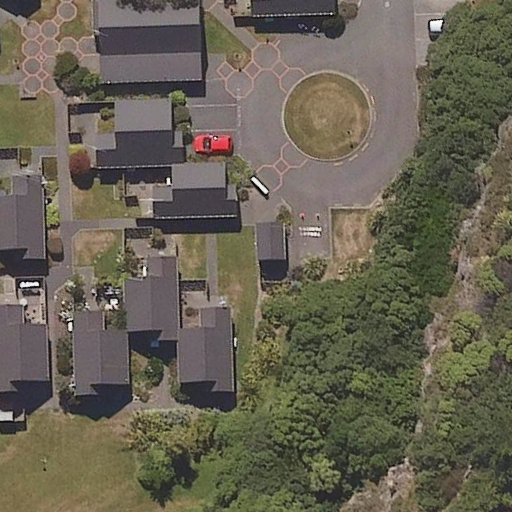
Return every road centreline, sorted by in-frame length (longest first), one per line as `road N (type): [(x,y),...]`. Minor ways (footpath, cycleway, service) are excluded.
road 1 (residential): [(399,76),(413,123),(395,169),(353,195),(328,197),(283,178),(258,133),(258,106),(283,61)]
road 2 (residential): [(283,61),(306,47),(358,45),(399,76)]
